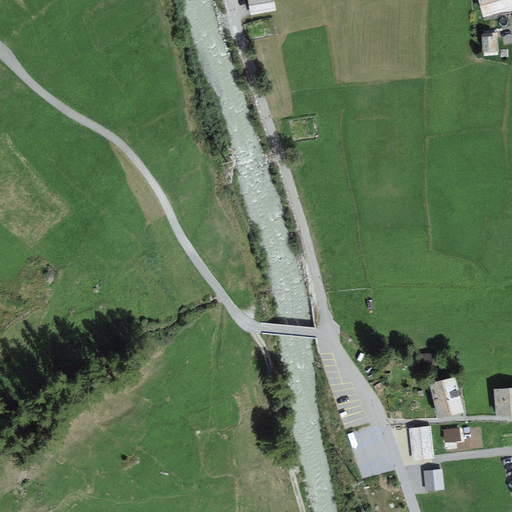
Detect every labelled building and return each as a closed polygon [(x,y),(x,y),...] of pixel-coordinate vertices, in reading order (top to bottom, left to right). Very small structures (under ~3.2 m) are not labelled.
[(271,0),(245,0),(249,18),(274,13),(271,0)] [(511,0),(474,0),(481,21),(511,11),(511,0)] [(497,50),(497,32),(482,33),(482,50),(497,50)] [(441,350),(417,350),(416,363),(441,363),(441,350)] [(462,412),(452,376),(428,382),(437,418),(462,412)] [(511,389),(494,390),(495,414),(511,413),(511,389)] [(462,427),(445,428),(445,439),(462,438),(462,427)] [(433,461),(430,428),(409,429),(412,462),(433,461)] [(442,469),(424,471),(426,491),(444,490),(442,469)]
